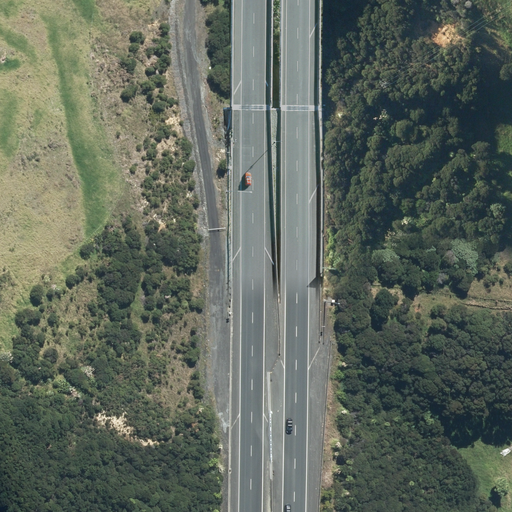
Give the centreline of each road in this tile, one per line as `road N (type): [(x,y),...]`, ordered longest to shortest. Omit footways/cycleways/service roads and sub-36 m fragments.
road 1 (motorway): [(301,0),(296,511)]
road 2 (motorway): [(249,511),(253,0)]
